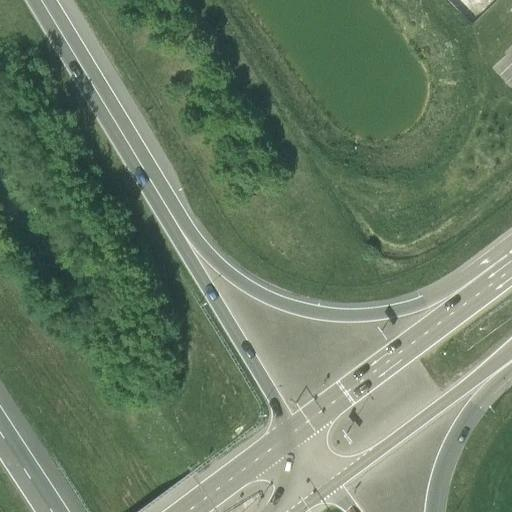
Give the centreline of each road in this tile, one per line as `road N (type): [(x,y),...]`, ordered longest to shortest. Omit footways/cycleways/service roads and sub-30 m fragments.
road 1 (motorway): [(511,267),(394,309),(294,305),(203,251),(158,177)]
road 2 (motorway): [(292,430),(191,260),(158,177)]
road 3 (trunk): [(511,270),(292,430)]
road 4 (trunk): [(333,485),(511,351)]
road 5 (motorway): [(158,177),(49,0)]
road 6 (motorway): [(432,511),(455,434),(511,352)]
road 7 (trunk): [(292,430),(186,511)]
